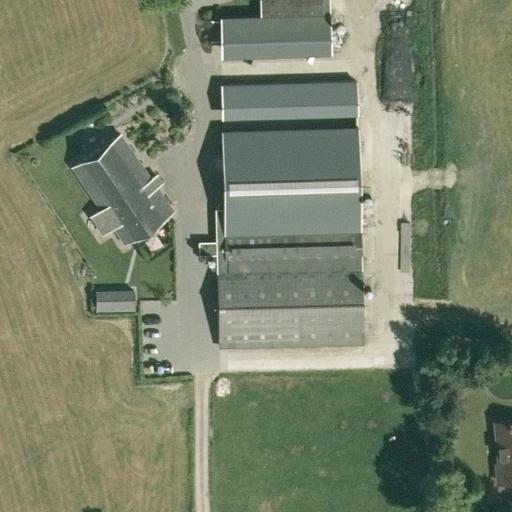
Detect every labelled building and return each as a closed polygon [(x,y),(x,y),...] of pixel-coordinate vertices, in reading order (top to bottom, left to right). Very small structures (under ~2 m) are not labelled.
[(225,209),(217,209),(218,240),(218,254),(220,347),(364,344),(359,128),(224,130),(225,209)] [(125,244),(173,211),(120,133),(72,166),(125,244)] [(218,254),(218,240),(198,241),(198,254),(218,254)] [(126,289),(127,310),(135,310),(134,289),(126,289)] [(499,482),(511,480),(511,419),(497,421),(501,463),(498,464),(499,482)]
